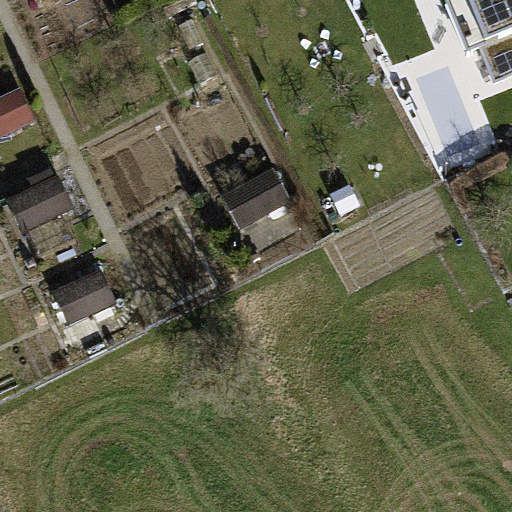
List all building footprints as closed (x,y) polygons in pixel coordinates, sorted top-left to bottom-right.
[(511,0),(441,0),(468,66),(482,60),(496,95),(511,89),(511,0)] [(207,55),(190,64),(202,87),(219,78),(207,55)] [(20,92),(0,102),(0,143),(37,125),(20,92)] [(32,192),(7,205),(24,238),(75,213),(59,180),(55,181),(51,172),(28,183),(32,192)] [(274,172),(221,201),(240,235),(293,206),(274,172)] [(350,189),(331,198),(341,218),(360,209),(350,189)] [(101,274),(53,297),(69,330),(118,307),(101,274)]
